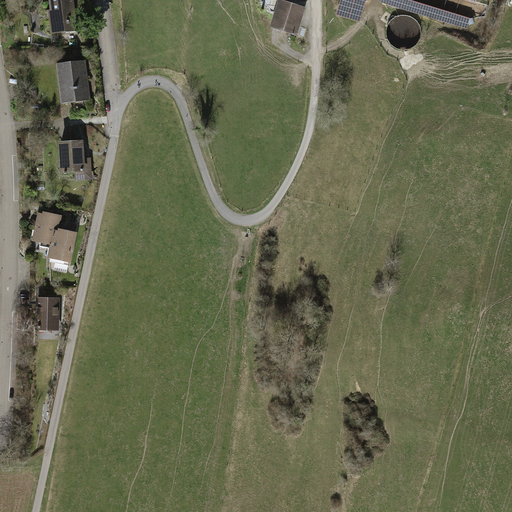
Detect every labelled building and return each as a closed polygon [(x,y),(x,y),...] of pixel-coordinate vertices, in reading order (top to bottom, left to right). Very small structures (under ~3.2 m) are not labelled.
[(72,0),(50,0),(52,12),(55,11),(56,20),(51,21),(53,34),(71,31),(70,23),(75,22),(72,0)] [(364,1),(359,0),(343,0),(339,14),(358,20),(364,1)] [(470,18),(410,0),(381,0),(380,3),(467,29),(470,18)] [(304,8),(280,1),(272,27),(296,35),(304,8)] [(83,61),(58,64),(63,103),(74,102),(75,112),(90,110),(83,61)] [(81,141),(62,143),(64,172),(90,170),(89,159),(82,159),(81,141)] [(35,240),(41,242),(40,246),(49,248),(47,256),(50,256),(56,232),(59,217),(45,214),(45,216),(40,215),(35,240)] [(56,232),(50,256),(56,258),(55,263),(68,266),(75,233),(74,233),(76,226),(70,224),(68,232),(60,230),(60,232),(56,232)] [(58,299),(39,298),(38,329),(54,329),(55,319),(57,319),(58,299)]
